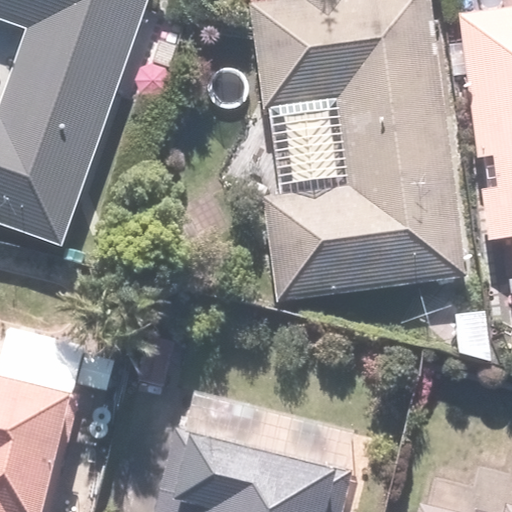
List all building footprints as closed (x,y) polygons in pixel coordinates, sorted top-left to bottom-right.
[(0,220),(65,244),(152,0),(0,0),(0,20),(31,31),(2,112),(0,111),(0,220)] [(255,0),(271,101),(335,91),(349,180),(263,193),(281,307),(471,278),(428,0),(255,0)] [(511,9),(462,16),(494,243),(511,240),(511,9)] [(52,511),(92,350),(35,336),(24,382),(0,376),(0,511),(52,511)] [(180,431),(158,511),(334,511),(345,474),(180,431)] [(511,511),(511,495),(507,494),(502,511),(470,511),(421,499),(417,511),(511,511)]
